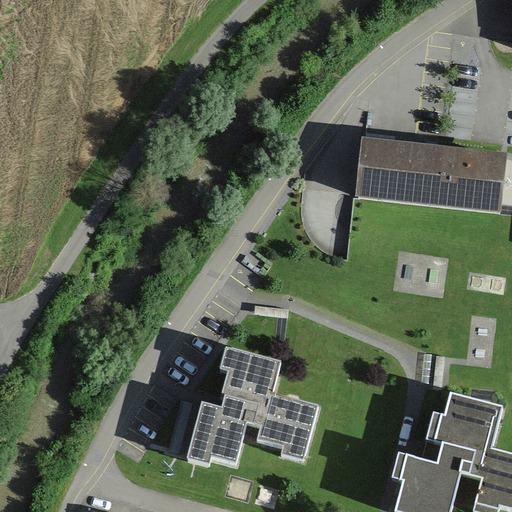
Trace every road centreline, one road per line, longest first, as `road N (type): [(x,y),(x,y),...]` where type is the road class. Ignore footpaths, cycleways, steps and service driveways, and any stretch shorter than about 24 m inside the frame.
road 1 (residential): [(83,473),(314,122),(364,68),(460,0)]
road 2 (track): [(265,0),(197,77),(21,333)]
road 3 (residential): [(198,511),(108,488),(83,473)]
